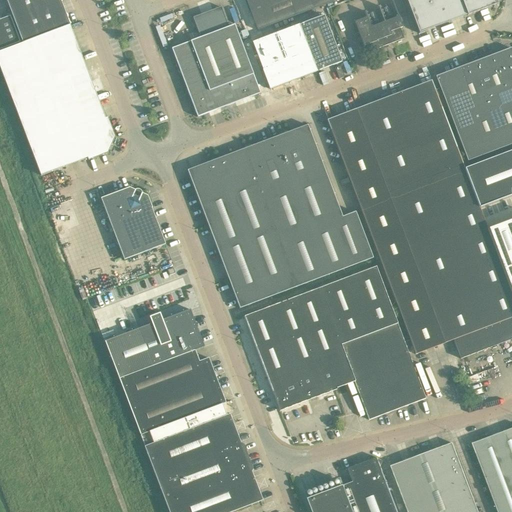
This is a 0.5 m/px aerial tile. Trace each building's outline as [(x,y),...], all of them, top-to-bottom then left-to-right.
[(105,119),(59,0),(5,0),(22,43),(0,51),(0,69),(40,176),(87,158),(88,160),(107,153),(115,137),(107,118),(105,119)] [(333,2),(332,0),(245,0),(257,30),(333,2)] [(406,0),(419,33),(467,15),(467,16),(496,5),(493,0),(406,0)] [(366,18),(355,22),(360,37),(364,46),(370,44),(373,50),(403,39),(400,28),(402,27),(399,19),(392,1),(364,12),(366,18)] [(200,38),(171,49),(177,64),(175,65),(179,73),(180,73),(190,98),(193,107),(197,117),(260,94),(234,25),(228,27),(221,7),(193,18),(200,38)] [(324,15),(299,25),(252,42),(263,71),(270,89),(341,62),(324,15)] [(9,16),(0,19),(0,49),(19,42),(9,16)] [(473,63),(505,147),(511,144),(511,53),(510,49),(473,63)] [(437,90),(439,97),(442,95),(467,162),(505,147),(473,63),(435,77),(440,89),(437,90)] [(439,97),(437,90),(434,91),(431,81),(326,121),(394,302),(390,306),(375,267),(243,316),(279,411),(336,390),(336,389),(353,382),(368,420),(425,399),(393,312),(397,308),(414,354),(453,340),(460,359),(511,339),(511,325),(510,319),(511,317),(511,298),(497,256),(486,229),(479,208),(464,169),(437,98),(439,97)] [(284,256),(296,287),(372,258),(355,212),(342,217),(307,125),(244,149),(266,209),(284,256)] [(296,287),(284,256),(266,209),(244,149),(187,171),(239,309),(296,287)] [(511,150),(464,169),(479,208),(511,195),(511,150)] [(100,198),(122,256),(123,260),(165,244),(151,208),(152,208),(147,196),(141,193),(140,195),(134,192),(135,190),(129,188),(100,198)] [(511,219),(486,229),(497,256),(511,298),(511,219)] [(152,323),(104,341),(118,379),(121,384),(196,356),(194,350),(204,347),(189,309),(161,320),(159,313),(150,317),(152,323)] [(196,356),(121,384),(140,435),(221,404),(225,403),(208,358),(198,362),(196,356)] [(225,416),(221,404),(140,435),(144,446),(225,416)] [(167,511),(231,511),(261,501),(250,471),(252,469),(242,445),(240,443),(229,414),(225,416),(144,446),(143,447),(167,511)] [(511,511),(511,428),(471,444),(496,511),(511,511)] [(407,511),(477,511),(452,444),(390,467),(407,511)] [(309,501),(313,511),(396,511),(380,466),(382,461),(381,461),(377,459),(377,458),(376,459),(370,456),(368,462),(348,469),(354,484),(309,501)]
